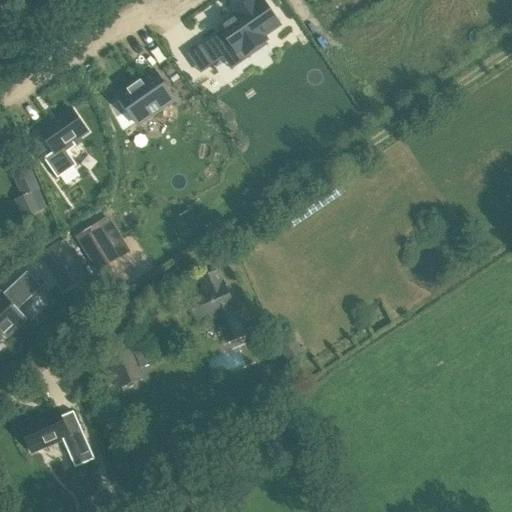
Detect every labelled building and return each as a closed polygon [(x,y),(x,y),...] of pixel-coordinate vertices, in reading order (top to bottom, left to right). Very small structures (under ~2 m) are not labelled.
[(8,0),(0,0),(0,25),(18,13),(8,0)] [(226,35),(203,51),(213,65),(223,58),(235,50),(237,53),(242,50),(246,55),(265,42),(265,41),(262,36),(279,25),(262,0),(257,3),(255,0),(254,0),(235,13),(237,17),(221,28),(222,30),(226,35)] [(154,71),(117,96),(138,125),(174,100),(154,71)] [(71,109),(40,130),(54,152),(44,159),(57,179),(76,166),(67,152),(76,146),(72,142),(87,132),(86,130),(71,109)] [(26,161),(10,168),(23,196),(39,189),(26,161)] [(98,226),(77,239),(97,271),(118,258),(98,226)] [(64,242),(40,257),(53,277),(61,272),(70,286),(86,276),(64,242)] [(246,335),(219,271),(199,280),(203,289),(187,296),(199,326),(216,319),(227,344),(246,335)] [(18,310),(41,288),(27,273),(4,295),(1,292),(0,293),(0,339),(3,337),(5,340),(6,339),(26,320),(27,319),(18,310)] [(288,362),(307,351),(304,346),(301,348),(288,327),(273,337),(288,362)] [(121,389),(143,379),(129,347),(107,356),(121,389)] [(87,413),(104,406),(97,392),(81,399),(87,413)] [(57,407),(17,425),(31,456),(63,442),(75,468),(94,460),(72,412),(61,416),(57,407)] [(108,492),(87,504),(91,511),(109,511),(117,507),(108,492)] [(197,511),(198,511),(188,497),(167,511),(197,511)]
